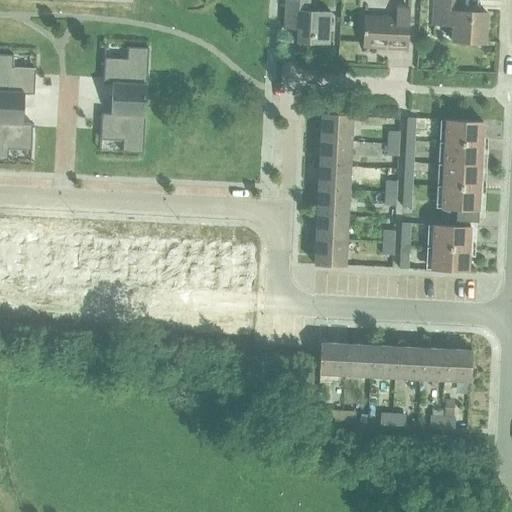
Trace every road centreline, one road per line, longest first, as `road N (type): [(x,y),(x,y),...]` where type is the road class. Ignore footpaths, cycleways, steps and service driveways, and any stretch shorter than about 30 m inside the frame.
road 1 (residential): [(511,320),(297,307),(282,285),(283,213)]
road 2 (residential): [(283,213),(62,200)]
road 3 (residential): [(283,213),(290,84)]
